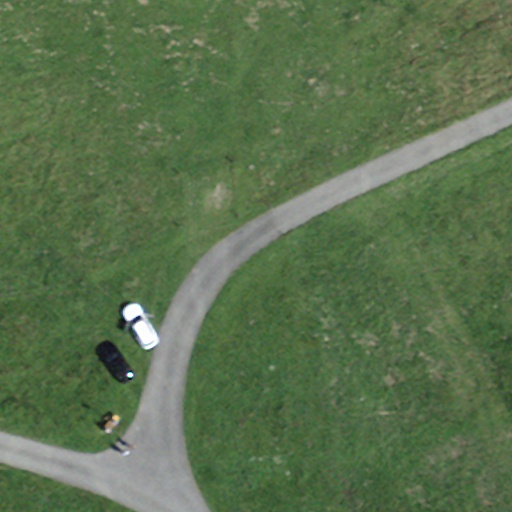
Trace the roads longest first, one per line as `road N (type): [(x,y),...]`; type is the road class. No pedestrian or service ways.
road 1 (track): [(511,110),(264,229),(202,283),(169,371),(154,501)]
road 2 (track): [(0,446),(171,511)]
